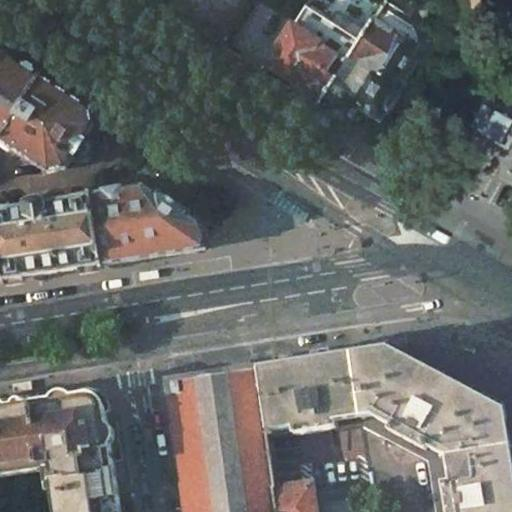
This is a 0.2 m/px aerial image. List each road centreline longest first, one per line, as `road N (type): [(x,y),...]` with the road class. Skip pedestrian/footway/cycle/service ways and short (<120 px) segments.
road 1 (secondary): [(451,248),(45,0)]
road 2 (residential): [(274,282),(229,316),(144,335),(132,351),(157,511)]
road 3 (primary): [(274,282),(0,324)]
road 4 (primary): [(451,248),(274,282)]
